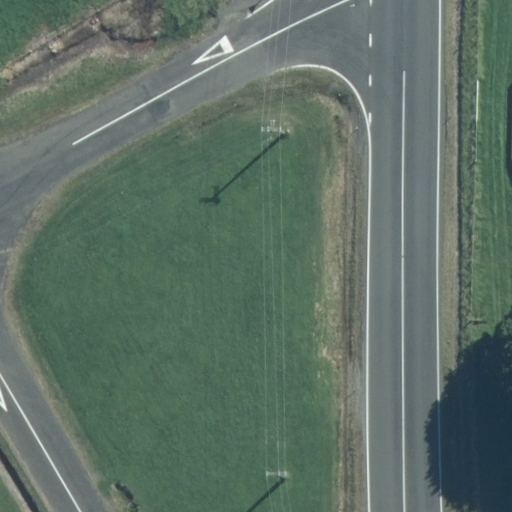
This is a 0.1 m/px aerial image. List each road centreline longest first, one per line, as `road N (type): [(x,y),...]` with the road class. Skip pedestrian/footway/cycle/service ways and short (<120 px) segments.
road 1 (secondary): [(407,511),(408,0)]
road 2 (unclassified): [(355,0),(0,184)]
road 3 (residential): [(84,511),(0,370)]
